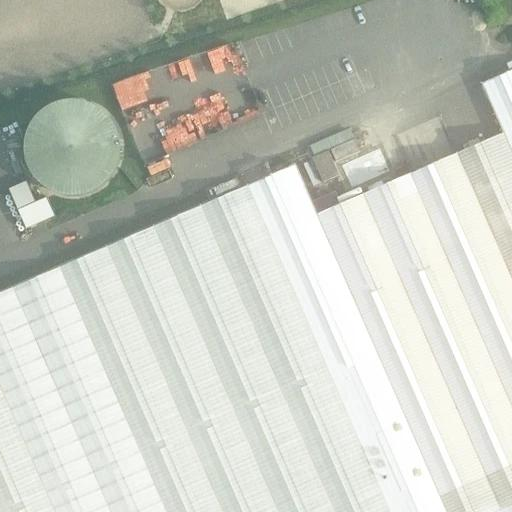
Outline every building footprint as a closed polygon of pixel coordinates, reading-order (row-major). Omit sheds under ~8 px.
[(142,161),(194,145),(181,104),(236,86),(223,46),(116,80),(142,161)] [(0,511),(511,511),(511,71),(481,85),(503,134),(317,216),(295,166),(0,294),(0,511)] [(67,196),(72,197),(77,196),(82,196),(87,194),(92,192),(96,190),(100,187),(104,184),(108,181),(111,177),(114,173),(116,168),(118,163),(119,159),(120,154),(120,149),(120,144),(119,139),(118,134),(116,129),(114,125),(111,121),(108,117),(104,113),(100,110),(96,107),(92,105),(87,103),(82,102),(77,101),(72,101),(67,101),(62,102),(57,103),(53,105),(48,107),(44,110),(40,113),(37,117),(33,121),(31,125),(28,129),(27,134),(25,139),(25,144),(24,149),(25,154),(25,159),(27,163),(28,168),(31,173),(33,177),(37,181),(40,184),(44,187),(48,190),(53,192),(57,194),(62,196),(67,196)] [(354,139),(330,150),(336,163),(360,152),(354,139)] [(339,176),(328,151),(312,159),(322,183),(339,176)] [(47,198),(34,203),(25,182),(8,190),(17,209),(25,229),(55,216),(47,198)]
